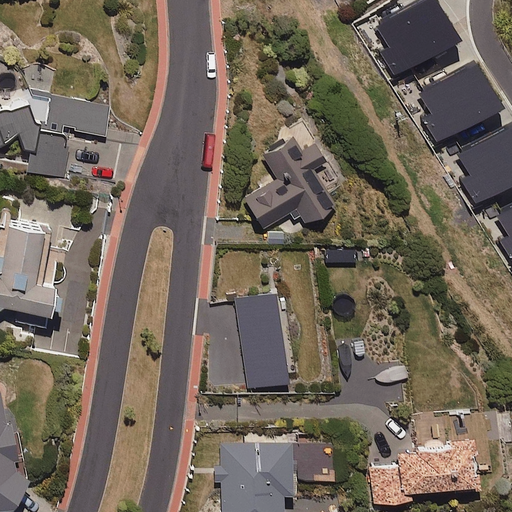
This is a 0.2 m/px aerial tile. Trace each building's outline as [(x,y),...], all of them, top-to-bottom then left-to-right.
[(0,141),(3,140),(6,138),(10,135),(13,132),(15,129),(19,135),(0,150),(0,151),(2,155),(13,155),(23,145),(31,147),(27,169),(63,176),(69,145),(60,143),(62,134),(59,133),(61,124),(104,132),(110,102),(56,92),(32,88),(30,97),(15,103),(8,106),(7,106),(6,105),(5,105),(3,105),(2,105),(1,105),(0,105),(0,141)] [(311,167),(325,159),(312,138),(298,147),(289,133),(260,150),(275,175),(243,195),(262,225),(288,209),(292,216),(298,212),(302,219),(331,201),(311,167)] [(47,226),(4,219),(0,242),(0,300),(5,301),(2,317),(44,324),(51,280),(38,278),(47,226)] [(394,249),(382,252),(388,270),(389,282),(404,279),(394,249)] [(0,503),(7,502),(25,477),(24,469),(17,470),(9,420),(5,420),(0,391),(0,503)] [(475,479),(470,437),(395,446),(397,461),(367,465),(372,500),(408,495),(407,488),(475,479)] [(290,440),(219,441),(219,511),(280,511),(281,492),(291,491),(290,440)]
